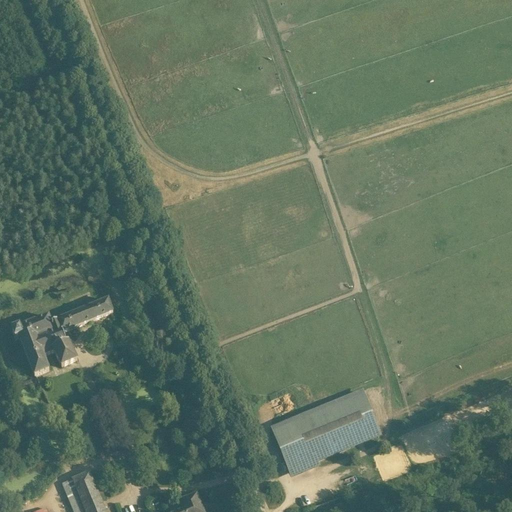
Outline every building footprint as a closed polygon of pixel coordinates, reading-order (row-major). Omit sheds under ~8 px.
[(48,318),(12,333),(15,342),(20,340),(33,375),(35,379),(49,373),(44,359),(54,355),(62,370),(77,363),(68,345),(67,345),(63,336),(113,315),(108,302),(51,326),(48,318)] [(362,397),(273,433),(290,475),(379,439),(362,397)] [(105,511),(90,474),(72,482),(84,511),(105,511)] [(84,511),(72,482),(64,485),(75,511),(84,511)] [(203,511),(197,495),(179,503),(182,511),(179,511),(203,511)]
